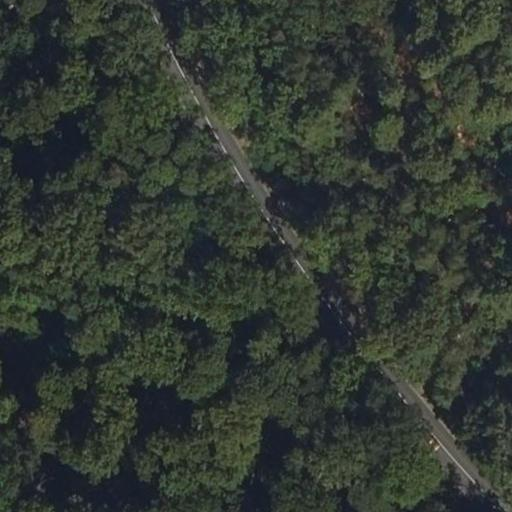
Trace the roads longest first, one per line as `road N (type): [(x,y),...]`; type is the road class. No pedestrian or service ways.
road 1 (secondary): [(481,511),(418,445),(259,212),(136,0)]
road 2 (track): [(0,308),(130,511)]
